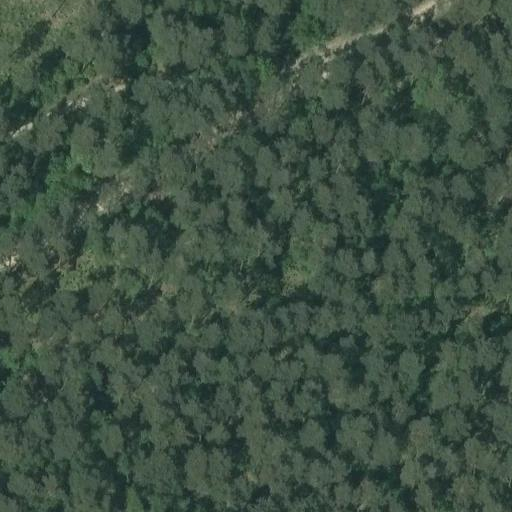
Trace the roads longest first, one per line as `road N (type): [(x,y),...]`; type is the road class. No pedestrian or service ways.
road 1 (unknown): [(0,134),(87,96),(193,92),(296,62),(511,26)]
road 2 (track): [(0,261),(445,0)]
